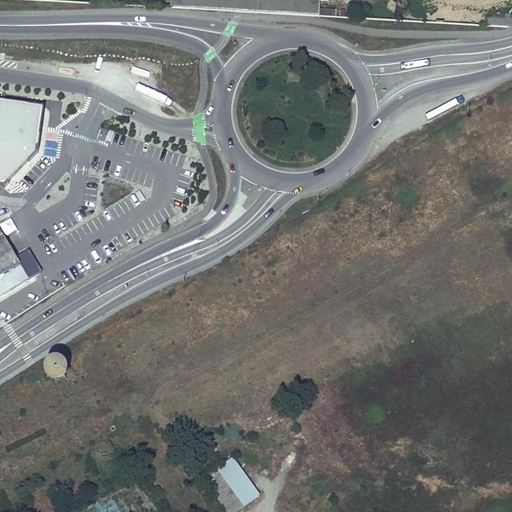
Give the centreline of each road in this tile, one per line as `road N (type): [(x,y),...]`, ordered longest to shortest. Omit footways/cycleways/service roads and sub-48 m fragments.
road 1 (secondary): [(0,376),(131,292),(223,249),(302,180)]
road 2 (secondary): [(238,154),(233,196),(219,218),(0,348)]
road 3 (secondary): [(280,38),(159,17),(0,24)]
road 4 (secondary): [(0,24),(192,41),(210,53),(225,86)]
road 5 (unclassified): [(0,73),(84,84),(156,121),(224,127)]
road 6 (secondary): [(361,134),(414,89),(511,67)]
road 7 (secondary): [(511,46),(351,65)]
